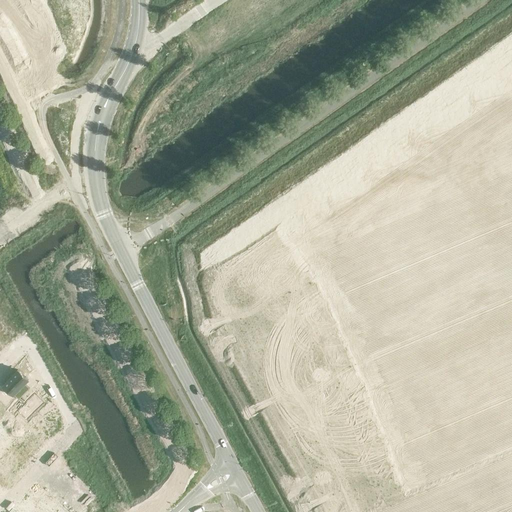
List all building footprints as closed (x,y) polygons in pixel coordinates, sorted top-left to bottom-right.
[(18,369),(2,385),(13,396),(14,395),(19,400),(30,388),(25,384),(29,380),(28,379),(28,378),(27,378),(26,377),(26,376),(26,377),(18,369)] [(19,400),(9,411),(14,417),(18,413),(27,422),(45,403),(35,393),(24,405),(19,400)] [(43,413),(32,424),(37,429),(33,432),(44,443),(46,441),(47,442),(53,436),(51,435),(59,427),(53,422),(54,421),(54,420),(53,419),(52,420),(50,418),(51,417),(50,416),(50,417),(49,416),(48,417),(43,413)] [(13,444),(0,458),(0,460),(10,470),(15,465),(20,469),(21,469),(21,468),(23,466),(24,465),(25,464),(26,463),(28,460),(28,461),(29,460),(29,459),(13,444)] [(0,489),(10,479),(0,470),(0,467),(3,465),(0,462),(0,489)] [(34,506),(30,511),(55,511),(59,509),(41,492),(40,492),(39,492),(39,493),(36,497),(35,497),(34,497),(35,498),(34,499),(35,500),(31,503),(34,506)]
